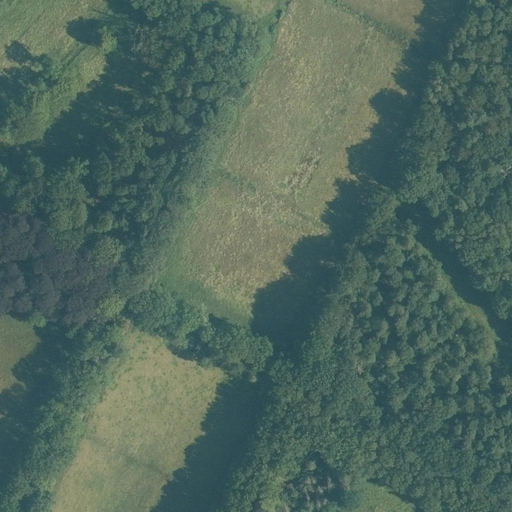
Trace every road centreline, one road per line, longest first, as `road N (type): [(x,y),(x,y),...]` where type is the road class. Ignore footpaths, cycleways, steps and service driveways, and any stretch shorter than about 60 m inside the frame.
road 1 (track): [(5,511),(126,280),(511,496)]
road 2 (track): [(0,154),(126,280)]
